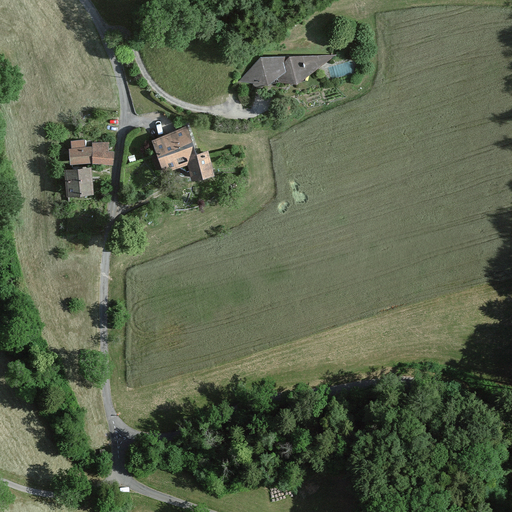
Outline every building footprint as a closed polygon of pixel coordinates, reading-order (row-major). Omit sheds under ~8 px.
[(260,56),(238,80),(269,85),(279,75),(283,83),(296,84),(336,54),(260,56)] [(188,126),(152,140),(162,170),(187,165),(191,180),(215,175),(207,150),(197,153),(188,126)] [(70,140),(71,148),(85,147),(85,139),(70,140)] [(92,142),(93,149),(109,151),(110,141),(92,142)] [(69,148),(70,164),(92,163),(92,162),(91,149),(91,146),(85,147),(71,148),(69,148)] [(91,149),(92,162),(113,165),(115,151),(109,151),(93,149),(91,149)] [(92,167),(65,169),(67,196),(94,194),(92,167)]
